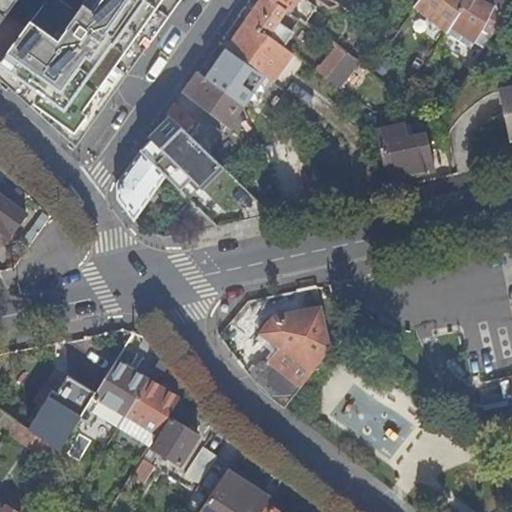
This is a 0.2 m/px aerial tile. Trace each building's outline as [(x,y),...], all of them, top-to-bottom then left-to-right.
[(91,0),(81,15),(59,0),(48,0),(24,32),(6,15),(0,22),(0,78),(76,148),(180,0),(91,0)] [(0,0),(0,22),(6,15),(18,0),(14,0),(14,2),(11,0),(0,0)] [(274,0),(263,0),(248,22),(268,36),(287,10),(274,0)] [(274,0),(287,10),(305,23),(310,17),(300,9),(302,8),(297,4),(299,0),(274,0)] [(300,9),(310,17),(317,7),(307,0),(299,0),(297,4),(302,8),(300,9)] [(459,14),(492,35),(508,0),(419,0),(415,7),(447,32),(459,14)] [(472,42),(484,49),(492,35),(459,14),(447,32),(469,47),(472,42)] [(227,50),(262,76),(272,82),(293,55),(268,36),(248,22),(227,50)] [(336,47),(317,72),(327,79),(338,64),(345,54),(336,47)] [(206,79),(242,109),(243,107),(241,106),(262,76),(227,50),(206,79)] [(348,71),(354,61),(345,54),(338,64),(348,71)] [(175,103),(166,113),(207,152),(242,109),(206,79),(197,72),(184,89),(206,107),(193,121),(175,103)] [(511,88),(498,92),(509,143),(511,142),(511,88)] [(141,152),(167,177),(191,202),(217,227),(273,215),(207,152),(166,113),(165,111),(137,149),(140,153),(141,152)] [(373,112),(386,180),(434,170),(428,137),(409,141),(406,125),(383,129),(380,114),(373,112)] [(135,221),(167,177),(141,152),(140,153),(118,183),(118,199),(135,221)] [(304,197),(306,208),(325,204),(323,192),(304,197)] [(27,214),(0,194),(0,234),(12,233),(27,214)] [(217,227),(191,202),(180,214),(197,231),(217,227)] [(50,217),(43,211),(21,244),(28,249),(50,217)] [(320,307),(272,317),(279,322),(321,313),(320,307)] [(279,322),(272,317),(259,335),(277,349),(273,354),(267,361),(258,359),(247,373),(260,389),(286,408),(329,350),(326,337),(321,313),(279,322)] [(277,349),(259,335),(255,340),(273,354),(277,349)] [(158,435),(186,389),(176,376),(166,391),(162,388),(172,371),(163,358),(149,381),(127,416),(158,435)] [(119,428),(127,416),(149,381),(116,361),(96,393),(82,416),(88,420),(93,411),(119,428)] [(29,430),(61,452),(82,416),(96,393),(70,377),(59,395),(53,391),(29,430)] [(0,430),(6,435),(7,434),(16,420),(0,409),(0,430)] [(7,434),(53,465),(61,452),(29,430),(16,420),(7,434)] [(200,436),(173,420),(155,449),(182,465),(200,436)] [(148,451),(151,446),(146,442),(143,448),(148,451)] [(200,485),(219,457),(203,448),(185,475),(200,485)] [(143,459),(126,487),(138,494),(155,466),(143,459)] [(262,511),(267,505),(272,498),(231,471),(204,511),(262,511)] [(0,511),(14,511),(0,502),(0,511)]
